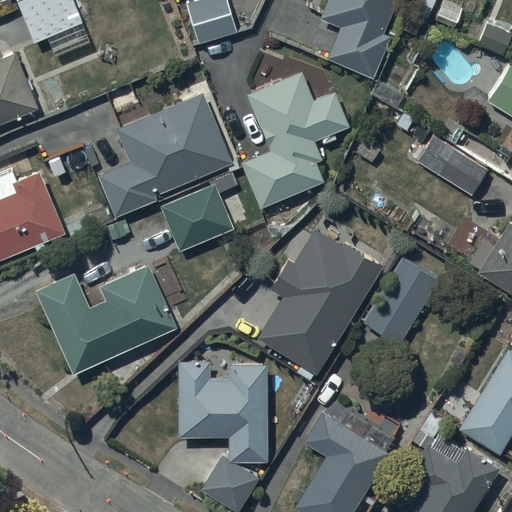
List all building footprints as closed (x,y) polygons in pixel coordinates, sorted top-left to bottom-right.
[(76,0),(19,0),(35,38),(47,33),(54,51),(91,36),(76,0)] [(228,0),(186,0),(200,39),(237,26),(228,0)] [(324,0),(320,12),(340,21),(327,53),(373,72),(390,29),(394,30),(406,1),(404,0),(324,0)] [(409,0),(401,22),(418,29),(425,11),(428,13),(433,0),(409,0)] [(459,0),(441,0),(435,15),(454,23),(463,2),(459,0)] [(511,28),(486,17),(478,38),(504,49),(511,28)] [(16,46),(0,52),(0,116),(38,101),(16,46)] [(511,56),(510,56),(486,95),(511,111),(511,56)] [(302,67),(249,89),(272,144),(242,157),(260,202),(325,176),(317,157),(323,154),(315,135),(321,132),(324,140),(338,134),(335,126),(350,120),(335,85),(324,90),(317,73),(306,78),(302,67)] [(404,91),(378,76),(371,89),(375,92),(369,103),(394,118),(402,105),(397,102),(404,91)] [(98,170),(115,211),(157,193),(155,189),(233,157),(203,86),(195,89),(193,85),(173,94),(175,98),(117,123),(131,156),(98,170)] [(424,137),(414,152),(471,190),(487,165),(434,129),(435,127),(421,118),(413,130),(424,137)] [(0,252),(35,238),(37,244),(46,240),(44,235),(66,225),(40,163),(19,172),(15,163),(0,169),(0,252)] [(230,169),(159,199),(180,246),(235,223),(220,188),(235,181),(230,169)] [(283,290),(257,331),(316,368),(384,259),(350,237),(354,231),(327,213),(319,225),(316,223),(310,234),(300,227),(278,262),(281,264),(270,282),(283,290)] [(511,215),(478,267),(511,287),(511,215)] [(402,252),(363,316),(399,339),(439,275),(402,252)] [(75,265),(34,283),(73,368),(178,320),(171,305),(186,298),(167,257),(152,264),(148,257),(99,279),(105,292),(91,299),(75,265)] [(508,344),(459,422),(500,448),(511,428),(511,342),(510,345),(508,344)] [(222,449),(202,482),(236,504),(258,469),(235,455),(268,455),(268,357),(228,357),(228,370),(210,370),(210,354),(178,354),(178,430),(229,430),(229,453),(222,449)] [(322,404),(303,435),(326,448),(294,501),(311,511),(361,511),(399,450),(384,441),(391,429),(334,395),(327,407),(322,404)] [(464,444),(438,428),(431,439),(427,436),(406,472),(420,480),(400,511),(468,511),(501,460),(466,439),(464,444)]
